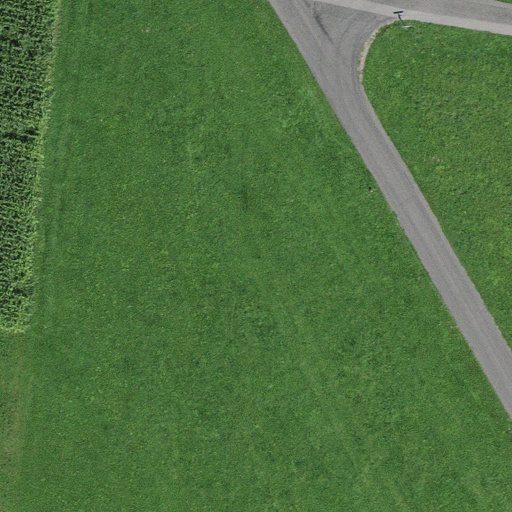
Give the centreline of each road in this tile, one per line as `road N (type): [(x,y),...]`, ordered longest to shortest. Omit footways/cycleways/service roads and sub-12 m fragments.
road 1 (unclassified): [(301,7),(511,394)]
road 2 (unclassified): [(511,22),(352,0)]
